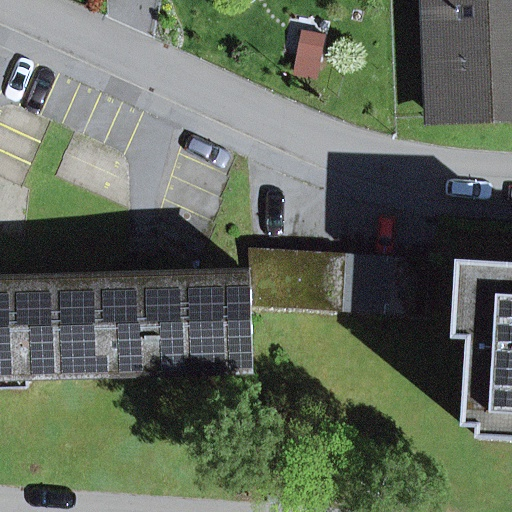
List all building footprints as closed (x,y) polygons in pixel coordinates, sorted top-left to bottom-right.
[(511,115),(511,0),(432,0),(437,118),(511,115)] [(251,307),(426,318),(430,260),(249,249),(250,276),(251,307)] [(129,255),(130,280),(148,279),(147,254),(129,255)] [(511,264),(460,262),(458,305),(473,306),(471,339),(469,373),(484,374),(481,427),(480,438),(511,440),(511,264)] [(180,373),(253,370),(251,307),(250,276),(148,279),(130,280),(37,282),(37,295),(39,379),(135,375),(134,362),(179,361),(180,373)] [(21,296),(37,295),(37,282),(37,280),(21,281),(21,283),(21,296)] [(39,379),(37,295),(21,296),(21,283),(0,283),(0,380),(29,379),(39,379)] [(456,339),(471,339),(473,306),(458,305),(456,339)] [(135,377),(180,373),(179,361),(134,362),(135,375),(135,377)] [(466,426),(481,427),(484,374),(469,373),(466,426)] [(0,393),(29,392),(29,379),(0,380),(0,393)]
